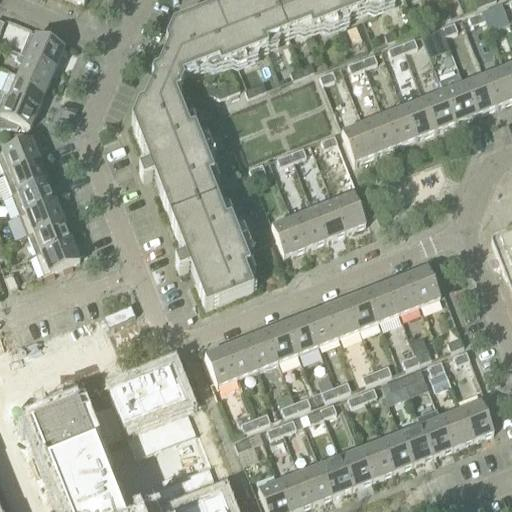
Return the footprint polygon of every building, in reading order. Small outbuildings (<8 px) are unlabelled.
[(62,0),(84,9),(87,0),(62,0)] [(251,0),(229,9),(225,0),(221,0),(214,3),(217,13),(172,31),(165,47),(168,53),(183,46),(195,77),(218,68),(220,74),(267,55),(265,50),(287,41),(271,0),(251,0)] [(271,0),(287,41),(309,32),(311,37),(404,1),(404,0),(271,0)] [(496,5),(493,0),(483,0),(474,4),(477,12),(496,5)] [(481,17),(484,26),(497,21),(494,12),(481,17)] [(429,31),(451,23),(447,14),(426,23),(429,31)] [(484,26),(481,17),(468,22),(471,31),(484,26)] [(454,28),(441,33),(444,42),(457,37),(454,28)] [(444,42),(441,33),(428,38),(431,47),(444,42)] [(387,48),(395,45),(392,36),(384,40),(387,48)] [(26,61),(56,73),(65,53),(29,38),(20,60),(26,62),(26,61)] [(414,44),(401,49),(404,58),(417,53),(414,44)] [(183,46),(168,53),(143,108),(149,123),(180,111),(175,98),(180,97),(184,87),(182,82),(195,77),(183,46)] [(404,58),(401,49),(388,54),(391,63),(404,58)] [(23,69),(18,80),(47,93),(56,73),(26,61),(26,62),(20,60),(17,67),(23,69)] [(361,65),(364,74),(377,69),(373,60),(361,65)] [(351,79),(364,74),(361,65),(347,70),(351,79)] [(293,85),(314,77),(311,69),(290,77),(293,85)] [(496,113),(511,106),(511,94),(504,74),(483,82),(496,113)] [(335,85),(332,76),(319,81),(322,90),(335,85)] [(39,113),(47,93),(18,80),(17,81),(9,77),(0,97),(3,98),(9,100),(39,113)] [(463,90),(458,78),(438,86),(443,97),(443,98),(455,129),(475,121),(463,90)] [(475,121),(496,113),(483,82),(463,90),(475,121)] [(240,96),(237,88),(219,94),(198,85),(194,93),(219,104),(240,96)] [(247,103),(266,96),(263,88),(244,95),(247,103)] [(29,134),(39,113),(9,100),(3,98),(0,104),(0,134),(17,135),(19,130),(29,134)] [(435,137),(455,129),(443,98),(423,106),(435,137)] [(216,111),(191,100),(188,108),(209,118),(216,135),(224,132),(216,111)] [(423,106),(402,114),(415,145),(435,137),(423,106)] [(149,123),(143,108),(138,110),(131,127),(149,172),(138,176),(143,187),(153,183),(169,223),(217,204),(208,182),(214,180),(195,132),(190,134),(180,111),(149,123)] [(394,153),(415,145),(402,114),(382,122),(394,153)] [(374,161),(394,153),(382,122),(362,130),(374,161)] [(374,161),(362,130),(341,138),(354,169),(374,161)] [(226,136),(218,139),(225,157),(233,154),(226,136)] [(324,155),(337,150),(334,141),(321,146),(324,155)] [(40,166),(32,145),(0,157),(0,169),(4,179),(40,166)] [(306,162),(303,153),(289,158),(293,167),(306,162)] [(280,172),(293,167),(289,158),(276,164),(280,172)] [(40,166),(4,179),(12,200),(48,185),(40,166)] [(265,178),(262,169),(249,175),(252,183),(265,178)] [(244,181),(235,184),(244,206),(252,202),(244,181)] [(48,185),(12,200),(20,220),(55,205),(48,185)] [(353,200),(333,208),(345,239),(366,231),(353,200)] [(169,223),(185,263),(174,267),(179,278),(189,274),(205,315),(253,296),(245,274),(250,272),(231,224),(226,226),(217,204),(169,223)] [(55,205),(20,220),(27,239),(63,225),(55,205)] [(324,247),(345,239),(333,208),(312,216),(324,247)] [(312,216),(292,224),(304,255),(324,247),(312,216)] [(283,263),(304,255),(292,224),(271,232),(283,263)] [(63,225),(27,239),(36,260),(71,246),(63,225)] [(511,225),(505,229),(507,235),(494,240),(493,241),(492,242),(491,243),(491,244),(491,245),(491,247),(511,299),(511,225)] [(263,229),(255,232),(262,251),(270,248),(263,229)] [(71,246),(36,260),(44,281),(53,278),(62,274),(71,270),(80,267),(71,246)] [(272,252),(264,255),(268,266),(276,263),(272,252)] [(428,273),(407,281),(420,312),(440,304),(433,287),(428,273)] [(4,283),(9,295),(17,292),(13,280),(4,283)] [(407,281),(387,289),(399,320),(420,312),(407,281)] [(444,303),(437,285),(433,287),(440,304),(440,305),(444,303)] [(367,297),(379,328),(399,320),(387,289),(367,297)] [(367,297),(347,305),(359,336),(379,328),(367,297)] [(326,313),(339,344),(359,336),(347,305),(326,313)] [(326,313),(306,321),(318,352),(339,344),(326,313)] [(318,352),(306,321),(286,329),(298,360),(318,352)] [(286,329),(265,337),(278,368),(298,360),(286,329)] [(136,348),(144,345),(140,335),(132,338),(136,348)] [(245,345),(257,376),(278,368),(265,337),(245,345)] [(463,351),(460,343),(447,348),(450,357),(463,351)] [(245,345),(225,353),(237,384),(257,376),(245,345)] [(204,361),(217,393),(237,384),(225,353),(204,361)] [(412,354),(402,358),(405,365),(415,361),(412,354)] [(418,369),(431,364),(428,355),(415,361),(418,369)] [(456,371),(469,366),(466,357),(453,362),(456,371)] [(405,375),(418,369),(415,361),(405,365),(402,366),(405,375)] [(443,376),(444,376),(440,367),(427,373),(431,383),(429,384),(435,397),(438,396),(438,397),(446,394),(446,393),(449,392),(443,376)] [(378,385),(391,380),(388,371),(375,377),(378,385)] [(170,375),(150,383),(164,421),(186,413),(170,375)] [(365,390),(378,385),(375,377),(362,382),(365,390)] [(400,383),(404,392),(417,387),(413,378),(400,383)] [(150,383),(129,391),(144,429),(164,421),(150,383)] [(391,397),(404,392),(400,383),(387,388),(391,397)] [(337,402),(351,397),(347,388),(334,393),(337,402)] [(129,391),(108,400),(123,438),(144,429),(129,391)] [(324,407),(337,402),(334,393),(321,398),(324,407)] [(360,399),(364,408),(377,402),(373,394),(360,399)] [(275,404),(279,414),(281,414),(294,408),(290,398),(275,404)] [(351,413),(364,408),(360,399),(347,404),(351,413)] [(297,417),(310,412),(307,403),(294,408),(297,417)] [(284,422),(297,417),(294,408),(281,414),(284,422)] [(461,416),(473,447),(493,439),(481,408),(461,416)] [(86,409),(31,430),(62,511),(125,511),(90,422),(91,421),(86,409)] [(320,415),(323,424),(336,419),(333,410),(320,415)] [(310,429),(323,424),(320,415),(307,420),(310,429)] [(440,424),(439,424),(435,415),(416,423),(420,432),(432,463),(453,455),(440,424)] [(461,416),(440,424),(453,455),(473,447),(461,416)] [(257,433),(270,428),(267,419),(254,424),(257,433)] [(244,438),(257,433),(254,424),(241,429),(244,438)] [(279,431),(283,440),(296,434),(292,426),(279,431)] [(270,445),(283,440),(279,431),(266,436),(270,445)] [(420,432),(400,440),(412,471),(432,463),(420,432)] [(400,440),(379,448),(392,479),(412,471),(400,440)] [(251,452),(247,444),(234,449),(238,458),(251,452)] [(379,448),(359,456),(371,487),(392,479),(379,448)] [(351,495),(371,487),(359,456),(339,464),(351,495)] [(339,464),(319,472),(331,503),(351,495),(339,464)] [(331,503),(319,472),(298,480),(311,511),(331,503)] [(298,480),(278,488),(287,511),(307,511),(311,511),(298,480)] [(287,511),(278,488),(258,496),(264,511),(287,511)]
